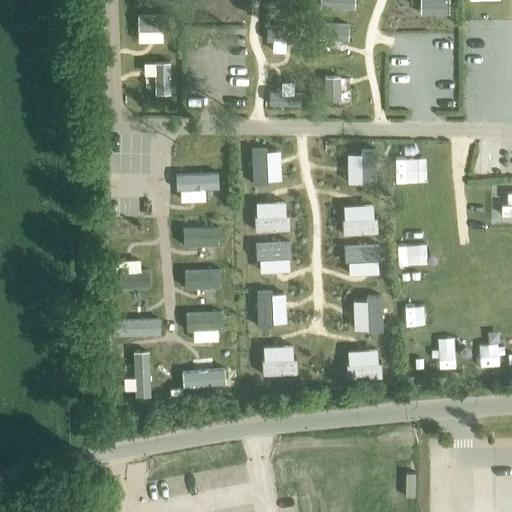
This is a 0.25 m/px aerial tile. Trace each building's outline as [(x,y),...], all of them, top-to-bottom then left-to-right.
[(451,0),(402,0),(402,7),(451,9),(451,0)] [(491,3),(491,0),(472,0),(472,15),(507,17),(508,3),(491,3)] [(178,5),(132,3),(131,19),(177,21),(178,5)] [(301,49),(302,63),(319,62),(317,27),(266,29),(266,50),(301,49)] [(132,51),(131,77),(144,78),(144,69),(163,70),(163,81),(179,82),(181,38),(168,38),(167,52),(132,51)] [(329,59),(365,61),(366,46),(330,44),(329,59)] [(314,85),(313,69),(267,71),(267,86),(314,85)] [(203,142),(205,205),(233,205),(231,142),(203,142)] [(342,181),(358,181),(359,157),(379,158),(379,144),(331,142),(330,158),(342,159),(342,181)] [(271,156),(245,157),(247,222),(264,222),(264,205),(291,203),(289,166),(272,167),(271,156)] [(361,159),(360,172),(378,173),(379,159),(361,159)] [(407,182),(438,183),(439,160),(407,159),(407,182)] [(331,182),(331,198),(381,197),(381,181),(331,182)] [(511,226),(511,184),(501,185),(502,227),(511,226)] [(433,218),(446,218),(446,206),(432,205),(432,197),(415,197),(415,225),(433,225),(433,218)] [(382,221),(335,223),(336,238),(383,236),(382,221)] [(413,231),(414,273),(452,272),(451,230),(413,231)] [(383,260),(383,244),(370,244),(370,260),(383,260)] [(356,261),(356,245),(340,245),(340,261),(356,261)] [(333,278),(385,277),(385,261),(333,262),(333,278)] [(338,297),(367,296),(366,287),(337,289),(338,297)] [(251,309),(250,340),(291,342),(292,310),(251,309)] [(417,362),(489,361),(489,328),(440,330),(440,319),(416,319),(417,362)] [(336,344),(337,376),(380,375),(379,343),(336,344)] [(251,347),(253,390),(269,389),(267,346),(251,347)]
